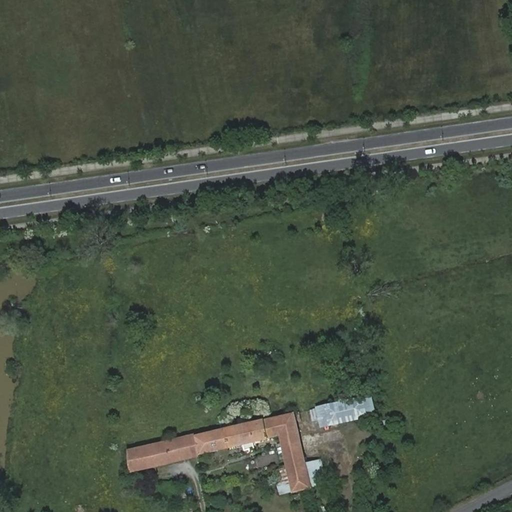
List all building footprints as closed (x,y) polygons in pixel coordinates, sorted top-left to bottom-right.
[(321,428),(370,417),(376,415),(372,395),(310,410),(313,421),(320,419),(321,428)] [(302,420),(300,412),(251,423),(239,426),(195,436),(198,455),(280,437),(287,468),(293,492),(312,488),(306,464),(297,421),(302,420)] [(239,426),(251,423),(250,417),(237,419),(239,426)] [(194,435),(128,450),(129,473),(199,457),(198,455),(195,436),(194,435)] [(321,460),(306,464),(312,488),(327,484),(321,460)] [(293,492),(287,468),(274,472),(279,495),(293,492)]
